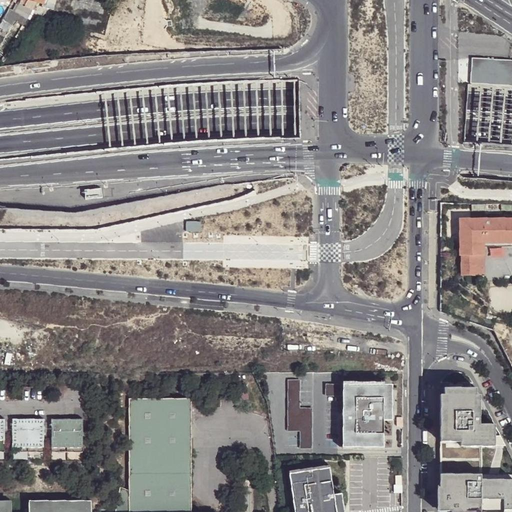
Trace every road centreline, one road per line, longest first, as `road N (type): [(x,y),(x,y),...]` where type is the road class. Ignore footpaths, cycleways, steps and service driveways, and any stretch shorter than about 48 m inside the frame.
road 1 (motorway): [(511,103),(298,100),(0,125)]
road 2 (motorway): [(0,145),(297,126),(511,129)]
road 3 (motorway): [(328,40),(292,63),(0,92)]
road 4 (motorway): [(0,176),(328,154)]
road 5 (unclassified): [(0,275),(327,304)]
road 6 (unclassified): [(417,320),(423,153)]
road 7 (secondary): [(423,153),(422,0)]
road 8 (unclassified): [(415,511),(416,359)]
road 9 (unclassified): [(328,154),(327,304)]
